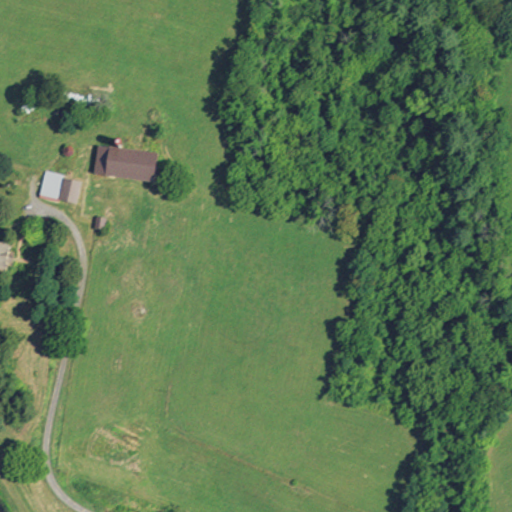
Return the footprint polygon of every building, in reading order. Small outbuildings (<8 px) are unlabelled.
[(118,145),(120,144),(122,143),(122,141),(122,139),(120,137),(118,137),(116,138),(115,139),(114,141),(115,143),(116,145),(118,145)] [(68,156),(71,154),(73,151),(73,148),(71,145),(68,143),(65,143),(62,145),(61,148),(61,151),(62,154),(65,156),(68,156)] [(96,143),(157,151),(153,181),(92,173),(96,143)] [(45,169),(82,180),(76,204),(59,199),(58,203),(38,197),(45,169)] [(95,214),(105,216),(103,229),(92,227),(95,214)] [(0,241),(0,270),(5,271),(8,242),(0,241)]
